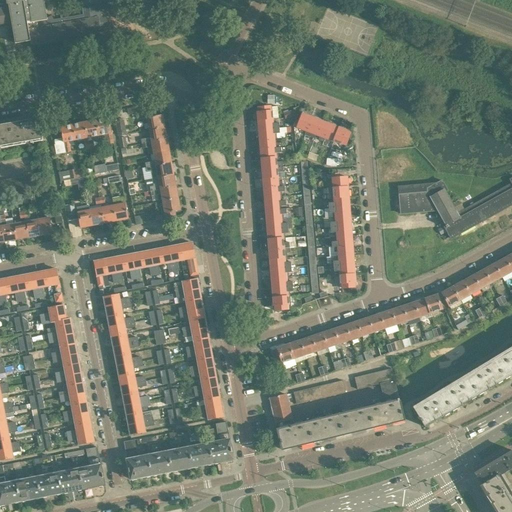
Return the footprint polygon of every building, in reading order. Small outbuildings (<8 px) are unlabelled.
[(0,24),(12,22),(12,25),(11,26),(10,27),(10,28),(9,28),(9,29),(9,30),(9,31),(8,32),(8,33),(8,34),(9,39),(14,38),(15,43),(30,41),(30,44),(101,31),(101,28),(108,27),(104,5),(83,8),(84,15),(48,21),(44,0),(1,0),(2,4),(0,4),(0,24)] [(257,110),(258,120),(273,118),(272,111),(271,111),(271,107),(258,108),(258,110),(257,110)] [(147,117),(149,130),(165,127),(162,115),(157,116),(155,110),(140,113),(141,118),(147,117)] [(293,126),(306,131),(312,117),(302,114),(299,122),(296,120),(293,126)] [(312,117),(306,131),(305,134),(314,138),(315,135),(321,121),(312,117)] [(109,118),(97,120),(100,136),(101,140),(106,139),(107,144),(113,143),(111,133),(112,133),(109,118)] [(258,120),(259,130),(279,128),(279,123),(275,123),(275,118),(273,118),(258,120)] [(39,119),(10,124),(13,145),(43,139),(41,127),(42,127),(41,124),(40,124),(39,119)] [(118,135),(126,134),(123,119),(115,120),(118,135)] [(97,120),(85,122),(88,138),(89,142),(92,141),(101,140),(100,136),(97,120)] [(319,140),(323,141),(323,142),(330,124),(321,121),(315,135),(320,137),(319,140)] [(85,122),(73,125),(76,140),(83,139),(84,143),(89,142),(88,138),(85,122)] [(0,146),(13,145),(10,124),(0,125),(0,146)] [(339,128),(330,124),(323,142),(323,141),(322,146),(326,148),(328,143),(329,140),(334,142),(339,128)] [(53,130),(49,130),(51,139),(54,139),(62,137),(63,143),(64,144),(55,145),(56,154),(71,152),(69,142),(76,140),(73,125),(61,127),(61,128),(53,130)] [(167,139),(165,127),(149,130),(151,138),(141,140),(142,144),(148,142),(152,142),(167,139)] [(259,140),(275,139),(277,139),(276,134),(280,133),(279,128),(259,130),(259,140)] [(346,131),(339,128),(334,142),(341,145),(341,144),(346,145),(350,133),(346,131)] [(64,144),(63,143),(62,137),(54,139),(55,145),(64,144)] [(127,147),(125,137),(119,138),(120,148),(127,147)] [(152,142),(154,153),(169,150),(167,139),(152,142)] [(276,143),(275,139),(259,140),(260,149),(278,148),(277,143),(276,143)] [(260,149),(261,158),(278,157),(278,153),(281,153),(281,147),(278,148),(260,149)] [(171,162),(169,150),(154,153),(155,162),(146,163),(146,167),(152,166),(171,162)] [(261,158),(262,169),(283,167),(282,162),(279,162),(278,157),(261,158)] [(171,162),(152,166),(146,167),(147,172),(151,171),(152,179),(174,175),(171,162)] [(95,174),(107,172),(105,166),(105,164),(93,167),(95,174)] [(119,170),(118,164),(105,166),(107,172),(119,170)] [(263,179),(279,178),(280,177),(280,173),(283,172),(283,167),(262,169),(263,179)] [(60,181),(77,178),(76,170),(75,170),(59,173),(60,181)] [(332,175),(333,188),(348,187),(347,177),(338,178),(338,174),(332,175)] [(150,187),(151,191),(176,186),(174,175),(152,179),(154,187),(150,187)] [(27,190),(25,177),(19,178),(21,191),(27,190)] [(21,191),(19,178),(13,179),(15,192),(21,191)] [(279,182),(279,178),(263,179),(264,188),(281,187),(280,182),(279,182)] [(446,226),(444,227),(447,232),(451,239),(511,204),(511,178),(510,180),(511,183),(457,214),(445,192),(447,191),(442,181),(437,183),(398,187),(401,214),(438,211),(446,226)] [(13,179),(7,180),(9,193),(15,192),(13,179)] [(9,193),(7,180),(1,181),(3,194),(9,193)] [(176,186),(151,191),(151,195),(152,195),(161,193),(163,201),(178,198),(176,186)] [(264,188),(264,198),(285,196),(284,186),(281,187),(264,188)] [(348,187),(333,188),(327,188),(328,194),(331,194),(332,198),(349,197),(348,187)] [(112,199),(113,206),(116,221),(128,218),(124,196),(112,199)] [(265,208),(280,207),(286,206),(286,203),(291,202),(290,196),(285,196),(264,198),(265,208)] [(328,203),(329,208),(349,207),(349,197),(332,198),(332,203),(328,203)] [(164,209),(160,210),(161,215),(162,220),(166,219),(176,217),(174,212),(180,211),(178,198),(163,201),(164,209)] [(74,204),(66,205),(68,220),(76,218),(74,204)] [(50,217),(61,215),(59,206),(48,208),(43,209),(44,215),(49,214),(50,217)] [(104,223),(116,221),(113,206),(102,208),(104,223)] [(265,208),(266,220),(284,219),(283,215),(287,214),(286,209),(280,209),(280,207),(265,208)] [(350,216),(349,207),(329,208),(329,214),(333,213),(333,218),(350,216)] [(92,225),(104,223),(102,208),(90,210),(92,225)] [(80,228),(92,225),(90,210),(77,213),(80,228)] [(135,218),(136,224),(145,222),(144,216),(135,218)] [(351,226),(350,216),(333,218),(333,222),(330,222),(330,228),(351,226)] [(37,220),(40,235),(52,233),(50,218),(37,220)] [(266,220),(267,230),(288,228),(287,223),(284,223),(284,219),(266,220)] [(28,237),(40,235),(37,220),(25,222),(28,237)] [(16,240),(28,237),(25,222),(13,224),(16,240)] [(1,227),(4,242),(16,240),(13,224),(1,227)] [(352,236),(351,226),(330,228),(331,233),(334,233),(335,237),(352,236)] [(447,232),(444,227),(438,230),(441,236),(447,232)] [(267,230),(268,240),(285,238),(285,234),(288,234),(288,228),(267,230)] [(353,246),(352,236),(335,237),(335,242),(331,242),(332,247),(334,247),(353,246)] [(292,238),(285,238),(268,240),(269,250),(290,248),(293,248),(292,238)] [(184,275),(185,281),(197,279),(199,279),(192,243),(179,245),(182,260),(187,259),(190,274),(184,275)] [(176,261),(182,260),(179,245),(169,247),(174,272),(173,272),(174,276),(174,277),(178,277),(177,271),(178,271),(176,261)] [(353,255),(353,246),(334,247),(334,252),(338,252),(338,257),(353,255)] [(169,273),(173,272),(174,272),(169,247),(160,249),(163,264),(167,263),(169,273)] [(269,250),(270,259),(287,258),(287,253),(290,253),(290,248),(269,250)] [(160,249),(151,251),(156,275),(160,274),(158,265),(163,264),(160,249)] [(151,276),(156,275),(151,251),(141,253),(144,267),(149,266),(151,276)] [(139,268),(144,267),(141,253),(132,254),(136,279),(141,278),(139,268)] [(132,280),(136,279),(132,254),(123,256),(125,271),(130,270),(132,280)] [(354,265),(353,255),(338,257),(339,261),(333,261),(333,267),(354,265)] [(121,272),(125,271),(123,256),(114,258),(118,283),(123,282),(121,272)] [(114,283),(118,283),(114,258),(104,260),(107,275),(112,274),(114,283)] [(270,259),(270,269),(291,267),(291,262),(287,262),(287,258),(270,259)] [(511,270),(505,258),(494,264),(502,277),(511,271),(511,270)] [(102,275),(107,275),(104,260),(94,262),(98,286),(104,285),(102,275)] [(491,283),(502,277),(494,264),(484,270),(491,283)] [(340,276),(355,274),(354,265),(333,267),(334,272),(337,272),(338,276),(340,276)] [(270,269),(271,279),(289,277),(288,273),(292,273),(291,267),(270,269)] [(56,289),(60,288),(57,269),(45,271),(48,286),(55,285),(56,289)] [(484,270),(473,276),(481,289),(491,283),(484,270)] [(48,286),(45,271),(35,273),(39,298),(44,297),(42,287),(48,286)] [(39,298),(35,273),(26,275),(29,290),(33,289),(35,299),(39,298)] [(355,282),(355,274),(340,276),(340,284),(341,284),(342,288),(355,287),(354,282),(355,282)] [(29,290),(26,275),(17,277),(21,301),(26,300),(24,291),(29,290)] [(470,294),(481,289),(473,276),(463,281),(470,294)] [(21,301),(17,277),(7,279),(10,293),(15,293),(17,302),(21,301)] [(289,282),(289,277),(271,279),(272,288),(293,287),(292,282),(289,282)] [(10,293),(7,279),(0,280),(0,294),(2,305),(7,304),(5,295),(10,293)] [(199,289),(197,279),(185,281),(183,282),(184,287),(175,289),(176,294),(199,289)] [(463,281),(452,287),(460,300),(470,294),(463,281)] [(272,288),(273,298),(290,296),(290,292),(293,292),(293,287),(272,288)] [(449,306),(460,300),(452,287),(442,293),(449,306)] [(176,294),(177,298),(178,304),(186,302),(201,299),(199,289),(176,294)] [(54,295),(56,302),(63,301),(61,293),(57,294),(54,295)] [(104,297),(106,307),(130,303),(129,298),(120,300),(119,294),(104,297)] [(437,295),(426,299),(430,313),(442,309),(437,295)] [(291,308),(290,296),(273,298),(274,308),(275,308),(275,310),(288,309),(288,308),(291,308)] [(203,309),(201,299),(186,302),(187,307),(179,309),(180,313),(203,309)] [(426,299),(414,303),(419,317),(430,313),(426,299)] [(106,307),(108,317),(122,314),(121,309),(131,307),(130,303),(106,307)] [(414,303),(403,307),(407,321),(419,317),(414,303)] [(40,315),(41,320),(65,315),(63,305),(49,307),(50,313),(40,315)] [(403,307),(391,310),(396,325),(407,321),(403,307)] [(189,316),(190,322),(205,319),(203,309),(180,313),(181,318),(189,316)] [(391,310),(380,314),(385,328),(396,325),(391,310)] [(108,317),(110,327),(134,322),(133,318),(123,319),(122,314),(108,317)] [(380,314),(368,318),(373,332),(385,328),(380,314)] [(66,319),(65,315),(41,320),(42,324),(56,322),(57,327),(71,324),(70,318),(66,319)] [(368,318),(357,322),(362,336),(368,334),(370,338),(375,337),(373,332),(368,318)] [(207,329),(205,319),(190,322),(191,327),(183,328),(183,333),(207,329)] [(110,327),(112,337),(126,334),(125,329),(135,327),(134,322),(110,327)] [(357,322),(346,326),(350,340),(362,336),(357,322)] [(73,334),(71,324),(57,327),(58,332),(48,334),(49,339),(73,334)] [(346,326),(334,329),(339,344),(350,340),(346,326)] [(193,336),(194,341),(208,338),(207,329),(183,333),(184,338),(193,336)] [(334,329),(323,333),(328,347),(334,345),(336,351),(341,349),(339,344),(334,329)] [(424,333),(424,334),(426,340),(434,338),(438,337),(436,329),(432,330),(432,331),(424,333)] [(323,333),(311,337),(316,351),(328,347),(323,333)] [(75,344),(73,334),(49,339),(50,343),(60,342),(61,347),(75,344)] [(112,337),(113,347),(138,342),(137,337),(127,339),(126,334),(112,337)] [(416,335),(413,336),(415,344),(419,343),(426,340),(424,334),(417,336),(416,335)] [(415,344),(413,336),(402,340),(405,348),(415,344)] [(311,337),(300,341),(305,355),(316,351),(311,337)] [(210,348),(208,338),(194,341),(195,346),(186,348),(187,353),(210,348)] [(396,350),(405,348),(402,340),(396,342),(396,341),(393,342),(394,343),(390,344),(392,352),(396,351),(396,350)] [(300,341),(289,345),(293,359),(305,355),(300,341)] [(113,347),(115,356),(130,354),(129,348),(139,347),(138,342),(113,347)] [(77,354),(75,344),(61,347),(62,352),(52,354),(53,358),(77,354)] [(282,363),(293,359),(289,345),(277,348),(282,363)] [(196,355),(197,361),(212,358),(210,348),(187,353),(188,357),(196,355)] [(511,359),(507,352),(494,360),(505,378),(511,373),(511,359)] [(79,363),(77,354),(53,358),(54,363),(63,361),(64,366),(79,363)] [(115,356),(117,366),(142,362),(141,357),(131,359),(130,354),(115,356)] [(214,368),(212,358),(197,361),(198,366),(190,368),(191,372),(214,368)] [(481,368),(492,386),(505,378),(494,360),(481,368)] [(117,366),(119,376),(134,373),(133,368),(142,366),(142,362),(117,366)] [(81,373),(79,363),(64,366),(65,371),(55,373),(56,378),(81,373)] [(200,375),(201,380),(216,378),(214,368),(191,372),(192,377),(200,375)] [(481,368),(467,376),(479,394),(492,386),(481,368)] [(392,369),(385,370),(388,382),(394,380),(392,369)] [(382,383),(388,382),(385,370),(379,372),(382,383)] [(380,384),(382,383),(379,372),(373,373),(376,385),(380,384)] [(83,383),(81,373),(56,378),(57,383),(67,381),(68,386),(83,383)] [(119,376),(121,386),(145,381),(145,377),(135,378),(134,373),(119,376)] [(367,375),(370,386),(376,385),(373,373),(367,375)] [(361,376),(363,388),(370,386),(367,375),(361,376)] [(363,388),(361,376),(354,378),(357,389),(363,388)] [(454,384),(465,402),(479,394),(467,376),(454,384)] [(218,387),(216,378),(201,380),(202,386),(194,387),(194,392),(218,387)] [(391,396),(392,402),(399,401),(394,380),(380,384),(383,398),(391,396)] [(121,386),(123,396),(138,393),(137,388),(146,386),(145,381),(121,386)] [(84,393),(83,383),(68,386),(69,391),(59,393),(60,398),(84,393)] [(454,384),(441,392),(452,410),(465,402),(454,384)] [(218,387),(194,392),(195,396),(204,395),(205,400),(220,397),(218,387)] [(0,399),(2,399),(8,398),(8,393),(9,392),(8,388),(0,389),(0,399)] [(428,400),(439,418),(452,410),(441,392),(428,400)] [(86,403),(84,393),(60,398),(61,402),(71,400),(72,406),(86,403)] [(123,396),(125,406),(149,401),(148,396),(139,398),(138,393),(123,396)] [(276,423),(278,430),(293,426),(286,394),(270,398),(276,423)] [(221,407),(220,397),(205,400),(206,405),(197,407),(198,411),(221,407)] [(0,399),(0,409),(12,407),(11,403),(3,404),(2,399),(0,399)] [(439,418),(428,400),(414,408),(421,419),(420,420),(425,427),(439,418)] [(125,406),(127,415),(141,413),(140,407),(150,406),(149,401),(125,406)] [(392,402),(369,408),(374,428),(404,421),(399,401),(392,402)] [(88,413),(86,403),(72,406),(73,411),(63,413),(64,417),(88,413)] [(12,407),(0,409),(0,419),(6,419),(5,414),(13,412),(12,407)] [(207,415),(209,420),(223,417),(221,407),(198,411),(199,416),(207,415)] [(343,435),(374,428),(369,408),(338,415),(343,435)] [(127,415),(128,425),(153,420),(151,411),(141,413),(127,415)] [(90,422),(88,413),(64,417),(65,422),(74,420),(75,425),(90,422)] [(338,415),(308,423),(313,443),(343,435),(338,415)] [(0,419),(0,429),(16,427),(15,422),(14,422),(13,417),(6,419),(0,419)] [(154,425),(153,420),(128,425),(130,435),(145,433),(144,427),(154,425)] [(92,432),(90,422),(75,425),(76,430),(67,432),(68,437),(92,432)] [(219,442),(209,444),(212,464),(214,463),(215,465),(218,464),(219,462),(234,459),(227,422),(216,424),(219,442)] [(308,423),(293,426),(278,430),(277,430),(282,450),(313,443),(308,423)] [(205,426),(206,431),(208,444),(209,444),(219,442),(216,424),(205,426)] [(17,432),(16,427),(0,429),(0,440),(9,438),(8,433),(17,432)] [(94,441),(92,432),(68,437),(68,442),(78,440),(79,444),(94,441)] [(0,440),(0,450),(20,446),(19,442),(10,444),(9,438),(0,440)] [(211,464),(212,464),(209,444),(208,444),(188,448),(192,468),(194,467),(195,469),(198,468),(198,466),(207,465),(208,466),(211,465),(211,464)] [(21,451),(20,446),(0,450),(0,460),(13,458),(12,453),(21,451)] [(191,468),(192,468),(188,448),(168,452),(172,472),(173,471),(174,473),(177,472),(178,470),(186,469),(187,470),(191,469),(191,468)] [(150,476),(151,476),(147,456),(138,458),(137,451),(125,453),(131,479),(132,479),(134,481),(136,480),(137,478),(146,477),(147,478),(150,477),(150,476)] [(511,451),(475,474),(482,485),(481,486),(491,502),(496,511),(498,511),(511,503),(511,496),(509,491),(511,489),(511,485),(504,472),(511,467),(511,451)] [(170,472),(172,472),(168,452),(147,456),(151,476),(153,475),(154,477),(157,476),(157,474),(166,473),(167,474),(170,473),(170,472)] [(104,485),(99,458),(88,460),(84,461),(85,468),(79,469),(83,489),(84,489),(85,490),(89,489),(89,488),(98,486),(99,487),(103,487),(103,485),(104,485)] [(82,489),(83,489),(79,469),(58,473),(62,493),(63,493),(65,494),(67,494),(68,492),(77,490),(79,491),(81,491),(82,489)] [(61,493),(62,493),(58,473),(37,477),(41,497),(42,497),(43,498),(46,498),(47,496),(56,494),(58,496),(61,495),(61,493)] [(19,502),(20,501),(16,481),(6,483),(5,477),(0,477),(0,505),(1,505),(2,506),(5,506),(5,504),(14,502),(16,504),(18,503),(19,502)] [(40,497),(41,497),(37,477),(16,481),(20,501),(21,501),(23,502),(26,502),(27,500),(35,498),(36,500),(39,499),(40,497)] [(511,511),(511,503),(498,511),(511,511)]
